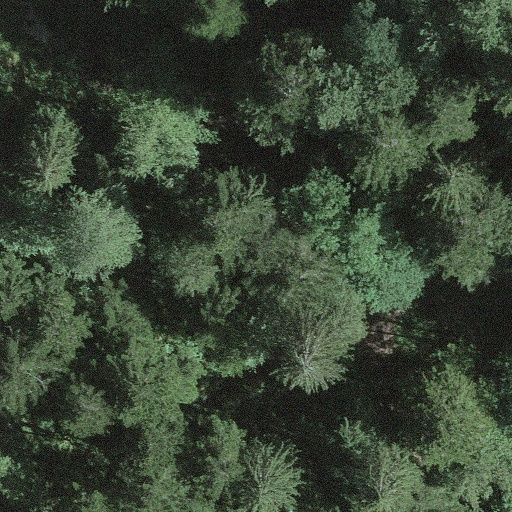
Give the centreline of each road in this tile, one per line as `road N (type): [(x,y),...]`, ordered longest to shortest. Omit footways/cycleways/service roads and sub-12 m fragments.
road 1 (track): [(426,263),(416,218),(388,174),(161,0)]
road 2 (track): [(476,511),(402,393),(383,334),(388,297),(426,263),(452,259),(511,284)]
